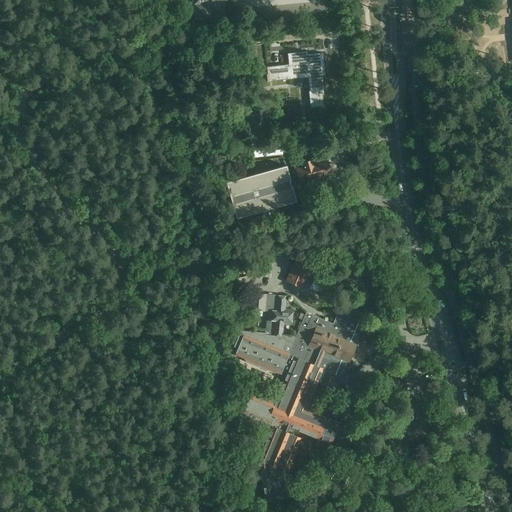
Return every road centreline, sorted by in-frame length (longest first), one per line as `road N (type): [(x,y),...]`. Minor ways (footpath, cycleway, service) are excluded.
road 1 (track): [(131,276),(29,161),(17,115),(35,84),(113,44),(145,0)]
road 2 (track): [(196,269),(234,511)]
road 3 (track): [(0,380),(131,276),(196,269)]
road 4 (secondary): [(426,283),(401,173),(395,91)]
road 5 (secondary): [(492,511),(459,391)]
